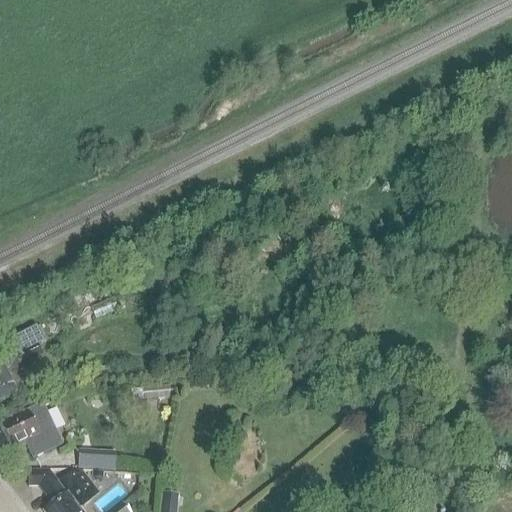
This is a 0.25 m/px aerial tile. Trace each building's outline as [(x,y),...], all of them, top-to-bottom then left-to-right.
[(468,229),(462,238),(492,260),(499,251),(468,229)] [(14,356),(0,363),(0,402),(16,394),(16,393),(30,386),(20,367),(41,356),(36,347),(43,343),(36,329),(8,342),(14,356)] [(181,353),(175,352),(169,357),(168,363),(171,368),(178,369),(183,365),(184,359),(181,353)] [(170,401),(169,386),(142,389),(142,390),(130,391),(131,403),(143,402),(143,403),(170,401)] [(62,448),(42,406),(0,425),(0,428),(10,451),(24,444),(32,462),(62,448)] [(79,453),(79,471),(116,471),(116,453),(79,453)] [(43,511),(80,511),(79,510),(89,502),(82,493),(91,486),(82,474),(70,474),(57,484),(66,495),(43,511)] [(179,496),(160,494),(159,505),(177,507),(179,496)]
